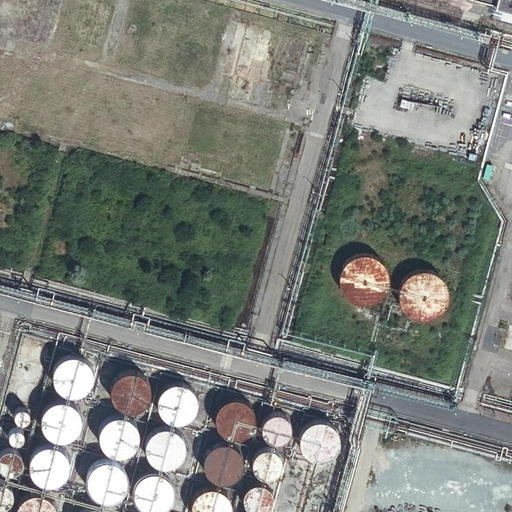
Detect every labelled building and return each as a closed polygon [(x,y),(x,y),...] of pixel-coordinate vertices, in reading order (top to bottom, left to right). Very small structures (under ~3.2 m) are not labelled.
[(511,0),(473,0),(495,6),(494,9),(511,13),(511,0)] [(390,281),(390,278),(390,274),(389,271),(388,268),(387,265),(385,262),(383,259),(381,257),(378,255),(375,253),(372,252),(368,251),(365,251),(362,251),(358,251),(355,252),(352,253),(349,255),(346,257),(343,259),(341,262),(339,265),(338,268),(337,271),(336,274),(336,278),(336,281),(337,284),(338,287),(339,291),(341,294),(343,296),(346,298),(348,301),(351,302),(355,303),(358,304),(361,305),(365,305),(368,304),(371,303),(374,302),(377,301),(380,299),(383,296),(385,294),(387,291),(388,288),(389,284),(390,281)] [(448,296),(448,293),(448,289),(447,286),(446,283),(445,280),(443,277),(441,274),(439,272),(436,270),(433,268),(430,267),(426,266),(423,266),(419,266),(416,266),(413,267),(410,268),(407,270),(404,272),(401,274),(399,276),(397,279),(396,282),(395,286),(394,289),(394,292),(394,296),(395,299),(396,302),(397,306),(399,308),(401,311),(404,313),(406,315),(409,317),(413,318),(416,319),(419,320),(423,320),(426,319),(429,318),(433,317),(435,316),(438,313),(441,311),(443,309),(445,306),(446,303),(447,300),(448,296)] [(88,380),(88,378),(89,376),(89,373),(89,371),(89,369),(88,366),(87,364),(85,362),(84,360),(82,358),(80,357),(78,356),(76,355),(73,354),(71,354),(68,354),(66,354),(64,355),(61,356),(59,357),(57,358),(56,360),(54,362),(53,364),(52,366),(51,368),(50,371),(50,373),(50,376),(51,378),(52,380),(52,382),(54,385),(55,386),(57,388),(59,390),(61,391),(63,392),(66,392),(68,393),(71,393),(73,392),(75,392),(78,391),(80,390),(82,388),(84,387),(85,385),(87,383),(88,380)] [(146,396),(146,394),(147,392),(147,390),(147,387),(146,384),(146,382),(144,380),(143,378),(142,376),(140,374),(138,373),(136,372),(134,371),(131,370),(129,370),(126,370),(124,370),(122,371),(119,372),(117,373),(115,374),(113,376),(112,378),(110,380),(109,382),(109,384),(108,387),(108,389),(108,392),(108,394),(109,396),(110,399),(112,401),(113,403),(115,404),(117,406),(119,407),(121,408),(124,408),(126,409),(129,409),(131,408),(133,408),(136,407),(138,406),(140,404),(141,403),(143,401),(144,399),(146,396)] [(193,409),(193,406),(194,404),(194,401),(194,399),(193,397),(193,394),(192,392),(190,390),(189,388),(187,386),(185,385),(183,384),(181,383),(178,382),(176,382),(173,382),(171,382),(169,383),(166,384),(164,385),(162,386),(160,388),(159,390),(157,392),(156,394),(156,397),(155,399),(155,401),(155,404),(156,406),(156,409),(157,411),(159,413),(160,415),(162,416),(164,418),(166,419),(168,420),(171,421),(173,421),(176,421),(178,421),(180,420),(183,419),(185,418),(187,416),(189,415),(190,413),(191,411),(193,409)] [(251,423),(252,420),(253,418),(253,415),(253,413),(252,411),(251,408),(250,406),(249,404),(248,402),(246,400),(244,399),(242,398),(239,397),(237,396),(235,396),(232,396),(230,396),(227,397),(225,398),(223,399),(221,400),(219,402),(218,404),(216,406),(215,408),(214,411),(214,413),(214,415),(214,418),(214,420),(215,423),(216,425),(218,427),(219,429),(221,430),(223,432),(225,433),(227,434),(230,435),(232,435),(234,435),(237,435),(239,434),(241,433),(244,432),(246,430),(247,429),(249,427),(250,425),(251,423)] [(76,426),(76,424),(77,421),(77,419),(77,416),(76,414),(76,411),(75,409),(73,407),(72,405),(70,404),(68,402),(66,401),(64,400),(61,399),(59,399),(56,399),(54,399),(52,400),(49,401),(47,402),(45,403),(43,405),(42,407),(41,409),(39,411),(39,414),(38,416),(38,418),(38,421),(39,423),(39,426),(40,428),(42,430),(43,432),(45,433),(47,435),(49,436),(51,437),(54,438),(56,438),(59,438),(61,438),(63,437),(66,436),(68,435),(70,434),(72,432),(73,430),(75,428),(76,426)] [(22,407),(20,407),(18,407),(17,408),(15,409),(14,410),(13,412),(13,414),(13,415),(14,417),(15,419),(16,420),(18,421),(19,421),(21,421),(23,421),(25,420),(26,419),(27,417),(27,416),(28,414),(27,412),(26,410),(25,409),(24,408),(22,407)] [(290,424),(290,422),(289,420),(288,419),(287,417),(286,416),(285,415),(283,413),(282,413),(280,412),(278,411),(276,411),(274,411),(273,411),(271,412),(269,412),(268,413),(266,414),(265,416),(264,417),(263,419),(262,420),(261,422),(261,424),(261,426),(261,428),(261,429),(262,431),(262,433),(263,434),(265,436),(266,437),(267,438),(269,439),(271,440),(272,440),(274,441),(276,441),(278,440),(280,440),(282,439),(283,438),(285,437),(286,436),(287,435),(288,433),(289,432),(290,430),(290,428),(290,426),(290,424)] [(136,442),(137,440),(137,437),(137,435),(137,432),(137,430),(136,428),(135,426),(134,423),(132,422),(130,420),(128,418),(126,417),(124,416),(122,416),(119,415),(117,415),(114,416),(112,416),(110,417),(107,418),(105,420),(104,421),(102,423),(101,425),(100,427),(99,430),(98,432),(98,435),(98,437),(99,439),(100,442),(101,444),(102,446),(103,448),(105,450),(107,451),(109,452),(112,453),(114,454),(116,454),(119,454),(121,454),(124,453),(126,452),(128,451),(130,450),(132,448),(133,446),(135,444),(136,442)] [(336,446),(337,443),(337,441),(338,438),(337,436),(337,434),(336,431),(335,429),(334,427),(332,425),(331,423),(329,422),(327,421),(324,420),(322,419),(319,419),(317,419),(315,419),(312,420),(310,421),(308,422),(306,423),(304,425),(302,427),(301,429),(300,431),(299,433),(299,436),(299,438),(299,441),(299,443),(300,446),(301,448),(302,450),(304,452),(306,453),(308,455),(310,456),(312,457),(314,457),(317,458),(319,458),(322,458),(324,457),(326,456),(328,455),(330,453),(332,452),(334,450),(335,448),(336,446)] [(182,454),(183,451),(184,449),(184,446),(184,444),(183,441),(182,439),(181,437),(180,435),(178,433),(177,431),(175,430),(173,429),(170,428),(168,427),(165,427),(163,427),(161,427),(158,428),(156,429),(154,430),(152,431),(150,433),(148,435),(147,437),(146,439),(145,441),(145,443),(145,446),(145,448),(145,451),(146,453),(147,455),(148,457),(150,459),(151,461),(154,463),(156,464),(158,465),(160,465),(163,466),(165,466),(168,465),(170,465),(172,464),(175,463),(177,461),(178,460),(180,458),(181,456),(182,454)] [(21,436),(21,434),(21,432),(20,431),(19,429),(17,428),(16,428),(14,428),(12,428),(11,428),(9,429),(8,431),(7,433),(7,434),(7,436),(7,438),(8,439),(10,440),(11,441),(13,442),(15,442),(16,441),(18,440),(19,439),(20,438),(21,436)] [(241,467),(241,465),(242,463),(242,460),(242,458),(241,455),(241,453),(240,451),(238,449),(237,447),(235,445),(233,444),(231,443),(229,442),(226,441),(224,441),(222,441),(219,441),(217,442),(214,442),(212,444),(210,445),(208,447),(207,449),(206,451),(205,453),(204,455),(203,458),(203,460),(203,462),(204,465),(204,467),(205,470),(207,471),(208,473),(210,475),(212,477),(214,478),(216,479),(219,479),(221,480),(224,480),(226,479),(229,479),(231,478),(233,477),(235,475),(237,474),(238,472),(240,470),(241,467)] [(65,470),(66,468),(66,465),(66,463),(66,460),(66,458),(65,455),(64,453),(63,451),(61,449),(59,448),(57,446),(55,445),(53,444),(51,443),(48,443),(46,443),(43,443),(41,444),(39,445),(37,446),(35,447),(33,449),(31,451),(30,453),(29,455),(28,457),(28,460),(27,462),(28,465),(28,467),(29,470),(30,472),(31,474),(33,476),(34,477),(36,479),(38,480),(41,481),(43,482),(46,482),(48,482),(51,482),(53,481),(55,480),(57,479),(59,478),(61,476),(63,474),(64,472),(65,470)] [(21,462),(21,459),(20,456),(19,454),(17,451),(15,450),(12,448),(9,448),(6,448),(4,450),(1,451),(0,452),(0,466),(0,467),(2,469),(5,471),(8,471),(11,471),(13,471),(16,469),(18,467),(20,465),(21,462)] [(280,461),(279,459),(279,457),(278,455),(277,454),(276,452),(274,451),(273,450),(271,449),(270,448),(268,448),(266,448),(264,448),(262,448),(260,448),(259,449),(257,450),(256,451),(254,452),(253,454),(252,455),(251,457),(251,459),(250,460),(250,462),(250,464),(251,466),(251,468),(252,469),(253,471),(254,473),(255,474),(257,475),(259,476),(260,477),(262,477),(264,477),(266,477),(268,477),(269,477),(271,476),(273,475),(274,474),(276,473),(277,471),(278,470),(279,468),(279,466),(280,464),(280,463),(280,461)] [(123,486),(124,483),(124,481),(125,478),(124,476),(124,474),(123,471),(122,469),(121,467),(119,465),(118,463),(116,462),(114,461),(111,460),(109,459),(106,459),(104,459),(102,459),(99,460),(97,461),(95,462),(93,463),(91,465),(89,467),(88,469),(87,471),(86,473),(86,476),(86,478),(86,481),(86,483),(87,485),(88,487),(89,490),(91,491),(93,493),(95,495),(97,496),(99,497),(101,497),(104,498),(106,498),(109,497),(111,497),(113,496),(115,495),(117,493),(119,492),(121,490),(122,488),(123,486)] [(171,498),(172,496),(172,493),(173,491),(172,488),(172,486),(171,484),(170,481),(169,479),(167,477),(166,476),(164,474),(161,473),(159,472),(157,471),(154,471),(152,471),(150,471),(147,472),(145,473),(143,474),(141,476),(139,477),(137,479),(136,481),(135,483),(134,486),(134,488),(134,490),(134,493),(134,495),(135,498),(136,500),(137,502),(139,504),(141,506),(142,507),(145,508),(147,509),(149,510),(152,510),(154,510),(157,510),(159,509),(161,508),(163,507),(165,506),(167,504),(169,502),(170,500),(171,498)] [(10,495),(10,492),(10,490),(8,487),(7,485),(4,483),(2,482),(0,481),(0,504),(0,505),(3,504),(5,503),(8,500),(9,498),(10,495)] [(270,496),(270,494),(269,492),(269,490),(268,489),(266,487),(265,486),(264,485),(262,484),(260,483),(258,483),(257,483),(255,483),(253,483),(251,483),(249,484),(248,485),(246,486),(245,487),(244,489),(243,490),(242,492),(241,494),(241,496),(241,497),(241,499),(241,501),(242,503),(243,504),(244,506),(245,508),(246,509),(248,510),(249,511),(251,511),(253,511),(258,511),(260,511),(262,511),(263,510),(265,509),(266,508),(267,506),(268,505),(269,503),(270,501),(270,499),(270,498),(270,496)] [(229,511),(230,510),(230,508),(231,505),(230,503),(230,500),(229,498),(228,496),(227,494),(225,492),(224,490),(222,489),(219,487),(217,486),(215,486),(213,486),(210,486),(207,486),(205,486),(203,487),(201,489),(199,490),(197,492),(195,493),(194,496),(193,498),(192,500),(192,502),(192,505),(192,507),(192,510),(193,511),(192,511),(229,511)] [(54,511),(55,510),(54,507),(53,505),(53,503),(51,501),(50,499),(48,497),(46,496),(44,494),(41,493),(39,493),(37,493),(34,493),(32,493),(29,493),(27,494),(25,495),(23,497),(21,499),(20,501),(18,503),(17,505),(17,507),(16,509),(16,511),(15,511),(54,511)]
